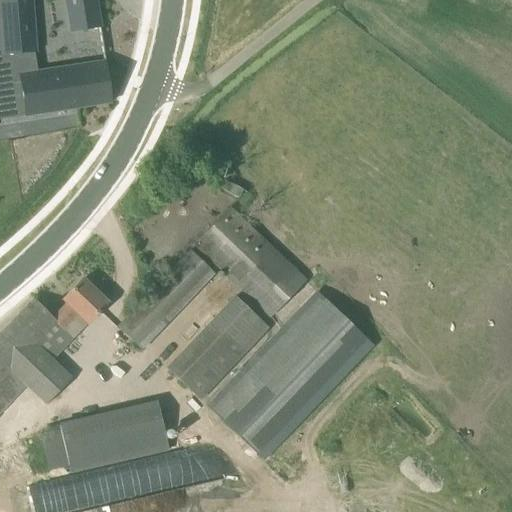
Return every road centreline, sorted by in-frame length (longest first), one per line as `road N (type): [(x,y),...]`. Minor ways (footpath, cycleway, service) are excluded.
road 1 (secondary): [(0,287),(80,213),(120,161),(149,95)]
road 2 (unclassified): [(149,95),(182,97),(226,77),(317,0)]
